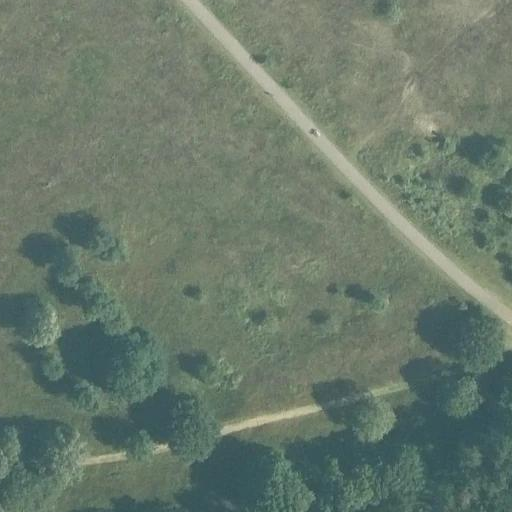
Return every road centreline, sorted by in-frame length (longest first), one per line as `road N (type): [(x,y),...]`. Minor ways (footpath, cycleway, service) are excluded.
road 1 (track): [(0,467),(129,455),(445,374),(485,360),(511,330)]
road 2 (track): [(345,167),(188,0)]
road 3 (track): [(511,317),(345,167)]
